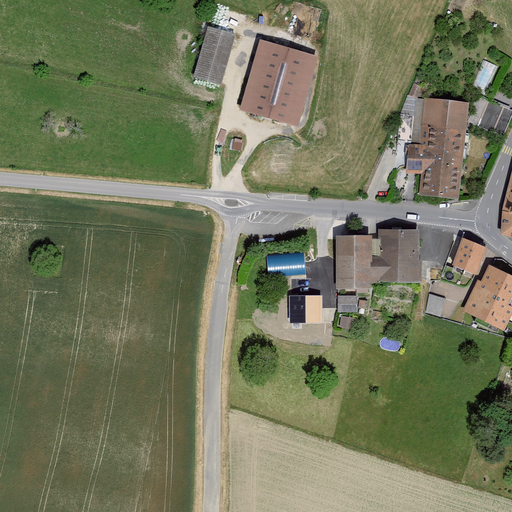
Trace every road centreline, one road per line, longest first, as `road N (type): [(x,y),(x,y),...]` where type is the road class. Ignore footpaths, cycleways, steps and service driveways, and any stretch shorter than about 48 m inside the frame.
road 1 (unclassified): [(242,203),(216,351),(214,511)]
road 2 (tertiary): [(242,203),(486,224)]
road 3 (tertiary): [(0,178),(242,203)]
